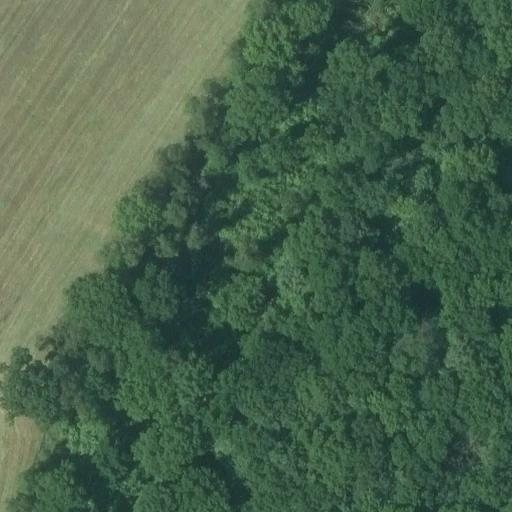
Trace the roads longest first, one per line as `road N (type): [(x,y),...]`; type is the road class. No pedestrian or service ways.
road 1 (track): [(486,0),(205,405),(153,511)]
road 2 (track): [(432,77),(364,46),(311,0)]
